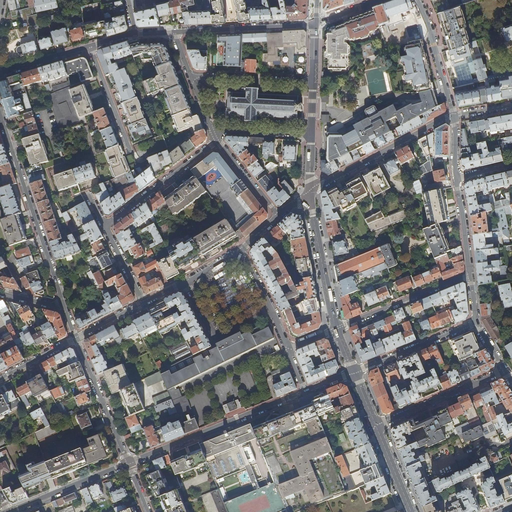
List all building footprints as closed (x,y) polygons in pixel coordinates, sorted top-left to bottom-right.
[(8,0),(11,11),(17,10),(15,0),(8,0)] [(56,0),(34,0),(36,6),(37,10),(37,11),(58,6),(56,0)] [(121,0),(120,0),(113,2),(113,5),(115,4),(116,6),(113,6),(115,16),(125,14),(124,8),(121,0)] [(137,23),(140,26),(150,25),(160,25),(158,16),(155,4),(154,0),(144,0),(145,5),(153,3),(154,7),(144,9),(143,5),(141,0),(131,0),(133,6),(136,19),(137,23)] [(177,12),(183,11),(180,0),(172,0),(168,1),(171,13),(171,14),(176,13),(175,12),(177,12)] [(199,23),(212,22),(212,13),(212,10),(190,11),(189,10),(188,7),(189,5),(195,3),(194,0),(180,0),(183,11),(186,24),(199,23)] [(227,19),(227,18),(226,14),(225,11),(223,6),(222,0),(212,0),(214,5),(213,5),(214,8),(215,8),(216,12),(216,14),(215,13),(212,13),(212,22),(225,22),(226,21),(227,20),(227,19)] [(240,21),(251,20),(250,12),(247,12),(246,11),(246,10),(246,7),(247,7),(246,1),(244,1),(244,0),(234,0),(236,4),(237,8),(236,8),(237,12),(238,16),(239,19),(239,20),(240,21)] [(249,7),(250,12),(251,20),(262,20),(273,19),(269,6),(267,0),(262,0),(263,3),(264,4),(266,4),(266,6),(249,7)] [(278,6),(269,6),(273,19),(281,19),(288,18),(284,0),(279,0),(281,8),(279,8),(279,7),(278,6)] [(288,0),(284,0),(288,18),(299,18),(305,17),(308,15),(308,6),(308,0),(295,0),(296,2),(295,2),(293,5),(288,5),(288,1),(289,1),(288,0)] [(354,2),(353,0),(344,0),(339,0),(323,0),(323,10),(326,12),(333,10),(348,5),(354,2)] [(407,39),(408,43),(422,40),(423,40),(422,36),(422,35),(421,35),(413,13),(413,14),(411,10),(414,9),(409,0),(397,0),(373,8),(374,11),(379,26),(387,23),(388,23),(389,24),(390,23),(391,25),(403,21),(410,38),(407,39)] [(450,8),(447,0),(434,0),(439,16),(441,15),(444,27),(450,49),(468,43),(463,27),(465,26),(459,5),(450,8)] [(101,1),(92,3),(94,10),(102,8),(101,1)] [(170,14),(171,13),(168,1),(155,4),(158,16),(164,15),(166,14),(167,15),(170,14)] [(34,11),(37,10),(36,6),(30,7),(25,8),(28,20),(29,26),(40,24),(39,20),(35,20),(34,11)] [(24,21),(28,20),(25,8),(20,9),(17,10),(11,11),(12,14),(23,12),(24,21)] [(376,27),(379,26),(374,11),(364,14),(365,19),(363,19),(361,15),(353,18),(354,20),(344,24),(345,24),(335,28),(335,27),(331,28),(329,31),(329,34),(328,35),(327,41),(327,42),(328,42),(328,44),(330,44),(330,47),(326,47),(326,55),(328,55),(328,68),(328,70),(346,70),(346,56),(348,56),(348,46),(346,44),(345,44),(345,40),(349,38),(350,40),(355,38),(356,39),(368,35),(370,32),(377,30),(376,27)] [(128,27),(125,14),(115,16),(113,17),(114,21),(110,22),(109,21),(105,22),(107,30),(108,35),(116,33),(126,30),(128,27)] [(99,32),(107,30),(105,22),(105,20),(83,25),(84,26),(86,35),(86,37),(95,35),(99,34),(99,32)] [(511,24),(496,30),(497,34),(503,32),(506,42),(511,39),(511,24)] [(78,38),(84,36),(81,26),(77,28),(76,27),(74,27),(74,28),(69,30),(72,40),(78,38)] [(277,31),(277,33),(278,44),(283,44),(297,43),(298,53),(306,53),(307,33),(304,30),(277,31)] [(65,41),(69,40),(66,31),(55,34),(56,34),(52,35),(55,45),(62,42),(63,42),(65,41)] [(273,61),(281,60),(280,56),(278,56),(278,47),(283,47),(283,44),(278,44),(277,33),(243,34),(243,42),(267,41),(268,53),(262,53),(262,62),(273,62),(273,61)] [(242,62),(243,42),(243,34),(219,35),(218,43),(219,43),(219,45),(220,45),(219,49),(219,51),(218,51),(217,65),(242,67),(242,62)] [(47,47),(53,45),(50,36),(48,37),(47,35),(43,37),(43,38),(38,39),(41,49),(47,47)] [(132,54),(133,57),(134,58),(138,57),(140,61),(151,61),(154,68),(171,61),(166,48),(160,44),(140,44),(139,41),(137,40),(128,42),(132,54)] [(417,93),(419,93),(432,90),(431,83),(428,69),(429,69),(429,67),(427,61),(424,50),(422,40),(408,43),(408,46),(406,47),(408,55),(408,57),(402,58),(403,63),(404,63),(407,76),(405,76),(407,82),(413,80),(414,82),(413,82),(415,90),(416,90),(417,93)] [(34,51),(38,50),(35,41),(21,45),(21,46),(18,47),(16,50),(17,53),(20,54),(23,53),(23,54),(31,52),(31,54),(33,54),(35,53),(34,51)] [(132,54),(128,42),(118,45),(111,48),(115,60),(120,58),(130,54),(132,54)] [(99,51),(97,54),(102,66),(106,76),(110,74),(119,71),(117,64),(115,60),(111,48),(99,51)] [(197,69),(206,70),(207,57),(204,58),(203,57),(202,57),(200,51),(187,51),(191,60),(194,67),(197,69)] [(305,56),(296,56),(296,74),(301,75),(305,72),(305,56)] [(452,88),(485,81),(488,80),(485,71),(487,70),(485,65),(484,65),(481,58),(473,60),(478,76),(478,78),(472,80),(472,78),(464,80),(463,79),(451,83),(452,85),(452,88)] [(78,74),(81,82),(87,80),(93,77),(87,62),(86,61),(83,59),(81,59),(74,61),(64,64),(67,75),(68,76),(76,73),(78,74)] [(246,62),(242,62),(242,67),(242,72),(243,72),(256,72),(256,63),(256,61),(246,60),(246,62)] [(172,117),(190,110),(171,61),(154,68),(158,77),(155,78),(154,79),(152,80),(151,79),(143,83),(148,96),(152,94),(152,95),(153,95),(154,95),(156,94),(158,93),(158,92),(163,90),(166,99),(164,100),(168,111),(170,110),(172,117)] [(61,77),(67,75),(64,64),(63,62),(50,65),(39,69),(43,81),(43,82),(50,80),(50,81),(55,79),(54,77),(55,77),(56,79),(61,77)] [(457,77),(465,74),(463,67),(461,67),(460,62),(458,63),(447,66),(446,67),(448,72),(455,70),(457,77)] [(125,115),(129,126),(144,120),(140,109),(141,109),(137,98),(136,98),(132,87),(133,87),(129,75),(128,76),(125,68),(119,71),(110,74),(113,83),(114,83),(115,84),(118,92),(117,93),(121,104),(122,104),(123,107),(126,115),(125,115)] [(25,86),(43,81),(39,69),(29,72),(21,74),(24,83),(25,86)] [(14,86),(24,83),(21,74),(9,78),(5,79),(5,81),(0,82),(0,86),(1,89),(2,89),(3,91),(3,92),(2,93),(3,96),(4,96),(5,100),(14,97),(22,95),(27,93),(25,88),(15,91),(14,86)] [(511,75),(503,77),(503,76),(498,77),(500,85),(501,93),(506,93),(511,91),(511,75)] [(502,98),(501,93),(500,85),(494,86),(494,85),(493,85),(492,85),(491,86),(490,87),(489,83),(496,81),(495,78),(488,80),(485,81),(485,86),(486,88),(488,101),(496,99),(502,98)] [(84,123),(82,117),(93,113),(95,113),(102,110),(101,97),(100,93),(98,89),(97,87),(96,85),(95,84),(93,82),(90,81),(87,80),(81,82),(48,95),(60,130),(84,123)] [(232,93),(228,92),(227,98),(228,98),(227,108),(227,109),(227,115),(231,115),(232,116),(232,115),(236,115),(236,116),(237,116),(237,115),(241,115),(240,121),(244,121),(245,121),(257,122),(257,120),(257,116),(261,116),(261,117),(262,117),(266,117),(267,117),(271,117),(271,118),(271,117),(275,117),(275,118),(276,118),(276,117),(280,117),(280,118),(281,118),(281,117),(285,118),(290,118),(290,119),(290,118),(294,118),(294,119),(295,119),(295,118),(297,118),(297,119),(297,116),(298,111),(299,111),(300,111),(300,112),(301,112),(301,111),(302,111),(302,109),(302,107),(302,105),(303,105),(303,104),(302,104),(302,103),(301,103),(301,104),(300,104),(298,104),(298,98),(299,95),(298,95),(298,96),(296,96),(296,95),(296,96),(292,96),(292,95),(291,95),(291,96),(287,95),(286,95),(282,95),(282,94),(281,94),(281,95),(277,95),(277,94),(277,95),(273,95),(273,94),(272,94),(272,95),(268,94),(267,94),(263,94),(262,94),(258,94),(258,90),(259,90),(259,88),(242,88),(242,93),(238,93),(238,92),(237,92),(237,93),(233,93),(233,92),(232,92),(232,93)] [(485,101),(488,101),(486,88),(479,90),(481,102),(485,101)] [(357,150),(362,147),(371,142),(374,141),(383,136),(392,131),(396,129),(420,117),(423,115),(431,110),(434,109),(438,107),(435,96),(433,90),(432,90),(419,93),(422,104),(420,104),(419,103),(412,105),(410,102),(396,110),(393,105),(379,113),(378,114),(382,121),(373,125),(370,119),(368,118),(347,129),(346,129),(348,133),(341,137),(338,137),(338,133),(328,133),(328,160),(321,160),(321,164),(321,170),(328,175),(333,173),(327,165),(335,161),(336,160),(350,153),(357,150)] [(458,106),(481,102),(479,90),(454,94),(456,99),(458,106)] [(33,111),(27,93),(22,95),(27,113),(33,111)] [(16,101),(14,97),(5,100),(2,101),(5,110),(8,119),(15,117),(20,115),(19,111),(20,111),(24,110),(23,106),(16,108),(16,105),(22,103),(20,99),(17,100),(17,101),(16,101)] [(431,110),(423,115),(425,119),(421,120),(423,124),(435,118),(445,113),(446,110),(444,104),(438,107),(434,109),(435,111),(432,113),(431,110)] [(365,112),(368,118),(370,119),(373,125),(382,121),(378,114),(379,113),(375,106),(374,107),(373,106),(366,110),(366,111),(365,112)] [(105,142),(108,150),(119,145),(116,138),(112,127),(114,126),(113,122),(110,123),(108,118),(105,109),(102,110),(95,113),(93,113),(95,118),(93,119),(94,122),(96,121),(97,122),(97,124),(99,129),(96,130),(97,133),(101,132),(104,140),(106,139),(106,140),(107,141),(105,142)] [(34,115),(33,111),(27,113),(24,114),(27,124),(28,126),(36,123),(34,119),(32,119),(31,116),(34,116),(34,115)] [(185,116),(184,113),(173,117),(178,132),(193,127),(194,129),(201,126),(199,118),(198,115),(191,118),(190,115),(185,116)] [(488,119),(488,121),(490,130),(491,133),(511,128),(511,115),(500,117),(488,119)] [(413,130),(423,124),(421,120),(420,117),(396,129),(400,137),(413,130)] [(149,135),(147,130),(149,129),(145,119),(144,120),(129,126),(127,126),(129,132),(131,136),(132,136),(134,141),(149,135)] [(483,121),(477,122),(479,132),(481,132),(482,133),(485,132),(485,131),(487,131),(490,130),(488,121),(485,122),(484,120),(483,121)] [(468,150),(471,150),(470,146),(466,130),(465,121),(462,121),(462,131),(462,145),(461,149),(466,149),(466,150),(468,149),(468,150)] [(472,134),(479,132),(477,122),(472,122),(470,123),(472,134)] [(40,135),(36,123),(28,126),(30,132),(28,133),(30,137),(40,135)] [(88,125),(84,127),(93,156),(97,154),(88,125)] [(446,126),(436,132),(436,156),(449,156),(449,142),(449,128),(446,126)] [(338,130),(338,133),(338,137),(341,137),(348,133),(346,129),(347,129),(345,127),(338,130)] [(204,130),(203,130),(195,133),(196,136),(190,140),(196,148),(202,144),(206,141),(207,137),(204,130)] [(393,140),(396,139),(392,131),(383,136),(387,144),(393,140)] [(49,161),(40,135),(30,137),(23,139),(29,154),(33,167),(40,164),(49,161)] [(227,136),(225,139),(232,148),(239,157),(246,151),(244,148),(245,147),(248,147),(249,137),(227,136)] [(383,146),(387,144),(383,136),(374,141),(378,148),(383,146)] [(264,138),(249,137),(248,147),(248,148),(250,148),(253,146),(253,145),(258,146),(258,144),(264,144),(264,142),(264,138)] [(423,165),(419,167),(423,174),(432,171),(429,155),(426,137),(418,141),(427,156),(427,157),(428,161),(426,163),(423,165)] [(511,142),(511,137),(506,138),(506,141),(499,143),(500,149),(501,151),(508,149),(507,144),(510,143),(511,142)] [(190,153),(196,148),(190,140),(187,143),(186,142),(183,144),(180,147),(186,157),(190,153)] [(271,142),(264,142),(264,144),(263,157),(268,160),(269,154),(274,154),(275,142),(271,142)] [(367,155),(375,150),(371,142),(362,147),(367,155)] [(503,161),(501,151),(500,149),(496,150),(496,152),(490,153),(489,152),(487,142),(477,144),(478,150),(482,149),(483,155),(479,155),(482,166),(493,163),(503,161)] [(106,151),(110,162),(123,157),(121,151),(119,145),(108,150),(106,151)] [(279,160),(296,161),(297,146),(284,145),(283,155),(279,154),(279,160)] [(7,154),(4,146),(0,146),(0,166),(10,163),(7,154)] [(395,154),(398,160),(400,163),(401,165),(414,158),(408,146),(401,150),(395,154)] [(180,161),(186,157),(180,147),(179,147),(170,154),(173,164),(174,166),(180,161)] [(243,162),(248,168),(257,161),(258,160),(254,155),(252,156),(248,150),(246,151),(239,157),(243,162)] [(361,158),(357,150),(350,153),(354,162),(361,158)] [(170,166),(173,164),(170,154),(168,151),(148,158),(150,163),(149,163),(155,177),(159,175),(158,173),(165,171),(164,169),(170,167),(170,166)] [(461,152),(461,160),(470,159),(472,158),(473,158),(471,153),(471,152),(467,153),(467,151),(461,152)] [(473,168),(482,166),(479,155),(478,151),(476,151),(477,154),(473,155),(473,152),(471,153),(473,158),(472,158),(472,161),(470,162),(470,159),(461,160),(461,163),(461,168),(465,170),(473,168)] [(216,166),(232,186),(239,180),(219,153),(214,153),(190,170),(196,177),(191,181),(190,180),(184,185),(184,186),(180,189),(178,187),(175,190),(174,189),(175,188),(172,185),(161,193),(166,202),(173,215),(175,214),(206,190),(198,180),(216,166)] [(349,164),(354,162),(350,153),(336,160),(338,164),(337,164),(335,161),(327,165),(333,173),(338,170),(346,166),(344,161),(346,160),(346,161),(347,160),(349,164)] [(110,162),(116,178),(129,172),(123,157),(110,162)] [(399,170),(396,164),(400,163),(398,160),(397,159),(396,159),(395,160),(394,160),(394,161),(394,160),(390,162),(385,165),(390,175),(399,170)] [(82,167),(73,170),(77,183),(96,177),(91,164),(87,165),(85,161),(80,163),(81,166),(82,166),(83,168),(82,169),(82,167)] [(264,170),(257,161),(248,168),(255,177),(264,170)] [(279,165),(272,162),(267,166),(271,171),(279,165)] [(12,168),(10,163),(0,166),(0,172),(1,172),(3,171),(4,176),(13,173),(12,168)] [(65,163),(45,169),(47,176),(68,169),(65,163)] [(156,180),(155,177),(149,163),(147,164),(149,169),(144,173),(140,167),(136,169),(141,175),(136,179),(137,176),(134,170),(131,171),(140,192),(148,186),(156,180)] [(42,169),(40,164),(33,167),(25,169),(28,177),(30,185),(42,180),(45,179),(44,175),(36,177),(34,172),(42,169)] [(370,175),(364,178),(373,194),(377,192),(378,192),(385,188),(384,188),(389,185),(380,169),(375,172),(374,172),(372,173),(370,174),(370,175)] [(59,190),(77,183),(73,170),(54,176),(59,190)] [(444,174),(443,170),(433,172),(433,174),(428,175),(430,183),(435,182),(435,183),(445,181),(448,181),(447,176),(444,177),(444,174)] [(133,197),(140,192),(131,171),(129,172),(116,178),(113,179),(115,182),(117,186),(126,182),(127,185),(129,185),(130,187),(120,192),(126,203),(133,197)] [(15,179),(13,173),(4,176),(6,181),(5,182),(3,182),(5,187),(12,185),(17,183),(15,179)] [(496,175),(485,178),(488,192),(493,190),(492,189),(504,186),(504,188),(509,186),(509,185),(506,173),(496,175)] [(275,187),(266,175),(258,181),(263,187),(267,193),(275,187)] [(356,202),(361,199),(360,198),(369,193),(360,176),(346,184),(348,188),(352,195),(356,202)] [(467,183),(464,186),(466,191),(467,198),(476,197),(476,194),(477,192),(483,191),(484,195),(488,194),(488,192),(485,178),(475,180),(467,183)] [(194,240),(195,242),(206,260),(216,254),(220,252),(217,247),(224,242),(228,249),(236,244),(246,237),(267,218),(268,214),(262,207),(246,186),(241,179),(239,180),(232,186),(231,187),(234,190),(238,196),(240,195),(255,215),(240,228),(238,230),(235,225),(232,227),(227,220),(223,222),(222,221),(215,226),(215,227),(212,229),(211,228),(210,228),(210,229),(206,232),(205,231),(197,236),(197,237),(194,240)] [(280,186),(283,189),(289,195),(292,192),(294,190),(285,179),(282,182),(279,182),(279,184),(280,186)] [(49,200),(42,180),(30,185),(34,195),(37,204),(49,200)] [(98,199),(101,205),(110,197),(111,197),(106,188),(112,185),(111,184),(109,180),(99,184),(102,191),(96,195),(98,199)] [(417,195),(413,189),(411,184),(407,186),(404,193),(405,197),(417,195)] [(422,190),(420,191),(421,194),(425,193),(445,189),(452,187),(451,184),(439,187),(438,184),(425,187),(425,190),(425,189),(424,190),(423,188),(422,188),(422,190)] [(17,199),(12,185),(5,187),(0,189),(0,196),(7,218),(18,215),(22,213),(17,199)] [(280,193),(275,187),(267,193),(273,200),(277,205),(281,206),(284,202),(290,197),(289,195),(283,189),(280,193)] [(336,190),(327,194),(335,209),(341,206),(343,211),(357,204),(356,202),(352,195),(348,188),(340,193),(338,189),(336,190)] [(446,189),(445,189),(425,193),(426,199),(424,199),(431,227),(439,224),(450,219),(449,210),(448,207),(443,207),(443,203),(447,202),(447,200),(445,200),(445,196),(446,196),(446,194),(446,193),(444,193),(443,190),(446,189)] [(324,210),(326,222),(336,220),(340,219),(337,213),(335,215),(332,210),(335,209),(327,194),(325,191),(324,191),(321,197),(324,210)] [(117,209),(126,203),(120,192),(114,197),(113,198),(113,199),(113,200),(113,201),(112,201),(110,197),(101,205),(106,214),(110,215),(117,209)] [(159,207),(166,202),(161,193),(160,192),(156,195),(157,196),(154,199),(159,207)] [(494,194),(489,195),(490,199),(490,200),(490,202),(491,204),(492,211),(495,210),(504,207),(511,204),(511,198),(511,197),(511,193),(510,192),(505,193),(506,199),(495,202),(494,194)] [(489,195),(488,194),(484,195),(481,196),(479,196),(476,197),(467,198),(469,207),(471,217),(490,211),(492,211),(491,204),(479,206),(478,205),(477,201),(490,199),(489,195)] [(236,223),(240,228),(255,215),(240,195),(238,196),(236,198),(248,213),(236,223)] [(152,212),(159,207),(154,199),(151,201),(150,200),(148,201),(146,203),(152,212)] [(49,200),(37,204),(40,214),(43,224),(56,219),(49,200)] [(85,202),(62,214),(72,233),(77,231),(71,220),(71,219),(68,213),(70,212),(70,213),(76,210),(79,216),(77,218),(78,220),(81,219),(85,226),(95,221),(93,217),(87,205),(85,202)] [(153,215),(152,212),(146,203),(139,208),(132,214),(137,224),(138,226),(153,215)] [(506,215),(504,207),(495,210),(499,228),(493,229),(494,232),(500,231),(500,230),(502,230),(507,229),(508,227),(506,215)] [(367,225),(372,232),(378,230),(378,229),(392,224),(408,218),(404,210),(385,218),(367,225)] [(367,225),(385,218),(382,211),(365,220),(367,225)] [(471,225),(473,235),(488,233),(486,215),(490,214),(490,211),(471,217),(471,225)] [(292,213),(279,225),(286,233),(290,230),(292,231),(293,236),(292,236),(293,241),(306,238),(304,227),(302,217),(292,213)] [(133,226),(137,224),(132,214),(123,221),(115,227),(114,230),(117,236),(123,231),(124,231),(128,227),(129,228),(130,227),(130,226),(132,224),(133,226)] [(19,220),(18,215),(7,218),(1,220),(10,246),(20,243),(26,240),(25,235),(24,235),(22,229),(19,220)] [(62,239),(56,219),(43,224),(47,234),(50,243),(59,240),(60,240),(62,239)] [(329,236),(340,234),(339,229),(338,229),(336,220),(326,222),(328,230),(329,236)] [(99,228),(95,221),(85,226),(83,227),(85,231),(84,232),(84,233),(85,232),(86,233),(78,238),(80,242),(88,238),(91,244),(100,240),(104,238),(99,228)] [(157,228),(154,223),(154,224),(141,230),(142,232),(148,230),(150,232),(151,232),(154,238),(153,239),(154,242),(148,245),(150,248),(163,241),(159,231),(157,228)] [(442,232),(439,224),(431,227),(423,230),(435,259),(447,254),(447,252),(450,251),(442,232)] [(275,229),(265,238),(269,244),(274,240),(276,242),(280,239),(282,240),(284,238),(283,236),(286,233),(279,225),(275,229)] [(125,233),(124,231),(123,231),(117,236),(121,244),(125,251),(128,249),(138,245),(134,238),(132,239),(131,237),(133,236),(131,231),(130,229),(125,233)] [(473,242),(474,251),(498,249),(499,248),(499,245),(499,244),(486,246),(485,238),(501,236),(501,233),(503,233),(502,230),(500,230),(500,231),(494,232),(488,233),(473,235),(473,242)] [(61,245),(59,240),(50,243),(53,253),(55,260),(63,258),(66,257),(72,254),(73,255),(76,254),(75,253),(81,252),(77,244),(75,245),(74,244),(74,243),(76,242),(75,239),(73,235),(68,237),(70,241),(66,243),(66,242),(62,243),(62,244),(61,245)] [(201,263),(206,260),(195,242),(189,246),(183,237),(173,243),(167,247),(171,255),(179,271),(182,269),(183,270),(187,267),(189,260),(188,259),(192,256),(193,258),(198,259),(198,258),(201,263)] [(34,238),(26,240),(20,243),(21,247),(29,245),(30,248),(36,246),(36,244),(34,238)] [(252,254),(257,265),(267,260),(264,254),(267,251),(268,251),(273,256),(274,256),(278,254),(269,244),(265,238),(259,244),(253,249),(252,254)] [(308,249),(306,238),(293,241),(295,250),(296,250),(296,251),(295,251),(297,261),(310,258),(308,249)] [(102,244),(100,240),(91,244),(96,253),(105,249),(102,244)] [(336,255),(348,252),(347,247),(346,247),(344,240),(333,242),(335,251),(336,255)] [(140,243),(138,245),(128,249),(131,255),(133,254),(134,256),(136,259),(146,254),(140,243)] [(380,247),(380,248),(386,262),(388,268),(388,269),(397,265),(388,244),(380,247)] [(32,255),(29,247),(15,252),(18,260),(32,255)] [(454,256),(462,253),(462,250),(461,247),(451,250),(454,256)] [(338,282),(347,278),(359,273),(379,265),(386,262),(380,248),(360,256),(354,258),(335,266),(336,274),(338,282)] [(500,261),(499,257),(487,259),(487,257),(488,255),(499,254),(498,249),(474,251),(475,257),(476,264),(487,262),(491,262),(500,261)] [(107,251),(97,256),(99,260),(98,261),(102,270),(112,265),(109,258),(108,256),(109,255),(109,254),(110,254),(108,251),(107,252),(107,251)] [(17,270),(21,268),(17,260),(12,252),(6,255),(14,269),(17,270)] [(283,263),(287,262),(283,255),(282,255),(281,253),(279,254),(279,255),(283,263)] [(261,272),(266,281),(275,276),(276,275),(276,274),(274,274),(272,270),(273,269),(274,271),(275,271),(279,269),(280,269),(282,272),(287,269),(283,263),(279,255),(279,254),(278,254),(274,256),(275,259),(274,261),(270,263),(270,264),(271,265),(270,266),(267,260),(257,265),(261,272)] [(443,280),(453,276),(463,272),(464,270),(463,263),(462,255),(453,258),(449,259),(448,256),(447,254),(435,259),(437,265),(442,277),(443,280)] [(34,263),(32,255),(18,260),(17,260),(21,268),(26,266),(28,272),(44,266),(43,262),(41,255),(35,257),(37,263),(34,263)] [(158,262),(167,279),(167,277),(170,276),(176,273),(178,272),(179,273),(179,272),(179,271),(171,255),(170,255),(171,257),(166,259),(165,258),(161,260),(162,261),(159,263),(158,262)] [(312,268),(310,258),(297,261),(298,270),(301,270),(301,273),(303,273),(304,280),(314,278),(312,268)] [(145,266),(143,262),(133,267),(138,277),(156,267),(157,269),(156,270),(160,278),(157,279),(156,278),(147,283),(146,281),(152,279),(151,277),(150,278),(148,274),(139,279),(146,292),(148,293),(156,289),(164,285),(164,284),(168,282),(156,260),(145,266)] [(501,281),(509,279),(506,260),(501,261),(500,261),(491,262),(492,266),(488,266),(487,262),(476,264),(477,273),(478,286),(492,283),(491,276),(490,277),(490,273),(500,271),(501,281)] [(347,278),(338,282),(339,289),(341,298),(350,294),(352,293),(356,292),(359,291),(358,287),(367,283),(365,277),(372,274),(373,276),(379,274),(378,272),(388,268),(386,262),(379,265),(359,273),(347,278)] [(438,279),(442,277),(437,265),(433,267),(434,269),(431,270),(429,267),(430,267),(428,262),(426,263),(427,265),(429,268),(434,280),(438,279)] [(105,272),(109,281),(119,276),(115,269),(115,267),(105,272)] [(24,274),(21,268),(17,270),(19,274),(18,275),(20,279),(25,276),(24,274)] [(421,274),(425,284),(430,282),(434,280),(429,268),(424,270),(425,273),(422,274),(421,271),(420,272),(421,274)] [(93,274),(90,269),(87,270),(96,289),(99,287),(99,286),(93,274)] [(270,288),(274,296),(283,291),(285,291),(284,290),(283,290),(280,285),(281,285),(282,286),(283,286),(287,284),(289,285),(290,288),(295,285),(293,282),(287,269),(282,272),(284,275),(283,276),(279,278),(279,280),(279,281),(278,282),(275,276),(266,281),(270,288)] [(100,271),(93,274),(99,286),(105,282),(100,271)] [(109,281),(105,282),(99,286),(99,287),(100,289),(107,285),(108,288),(114,285),(114,284),(115,283),(116,284),(116,286),(118,290),(128,285),(125,279),(122,274),(119,276),(109,281)] [(421,285),(425,284),(421,274),(413,278),(417,287),(421,285)] [(417,287),(413,278),(412,275),(393,283),(396,292),(399,291),(400,292),(406,289),(413,287),(413,288),(417,287)] [(29,283),(28,280),(25,276),(20,279),(28,293),(31,294),(35,295),(34,293),(29,283)] [(12,290),(22,292),(14,278),(12,279),(3,277),(1,279),(5,288),(12,290)] [(295,285),(300,294),(305,293),(306,301),(318,299),(316,288),(314,278),(304,280),(305,283),(301,284),(301,285),(297,285),(296,281),(293,282),(295,285)] [(40,279),(29,283),(34,293),(39,292),(40,294),(41,294),(43,293),(44,292),(43,290),(44,290),(40,279)] [(466,284),(463,283),(450,288),(439,293),(443,302),(444,304),(448,303),(448,301),(454,299),(456,305),(462,302),(467,302),(466,292),(466,284)] [(511,290),(510,283),(498,286),(502,301),(503,301),(505,308),(511,306),(511,290)] [(121,295),(118,297),(123,306),(128,303),(134,300),(135,298),(128,285),(118,290),(119,293),(120,293),(121,295)] [(283,312),(284,312),(284,311),(291,308),(294,306),(296,305),(295,303),(293,305),(292,306),(291,307),(289,301),(300,295),(300,294),(295,285),(290,288),(293,292),(286,296),(283,291),(274,296),(278,305),(283,312)] [(399,298),(396,292),(392,293),(390,289),(388,290),(386,286),(375,291),(380,302),(388,298),(391,297),(391,296),(393,296),(394,300),(399,298)] [(104,290),(101,291),(106,300),(112,312),(117,309),(123,306),(118,297),(111,300),(111,297),(108,290),(104,290)] [(371,305),(380,302),(375,291),(364,295),(369,306),(371,305)] [(198,346),(191,349),(194,355),(209,348),(212,346),(209,340),(201,326),(192,310),(184,295),(178,293),(172,296),(165,300),(165,301),(170,309),(176,306),(176,305),(177,305),(178,305),(179,307),(178,308),(178,309),(180,308),(184,316),(182,317),(179,313),(173,316),(178,325),(186,321),(187,323),(186,324),(186,325),(188,324),(192,331),(190,333),(188,328),(182,331),(187,340),(194,336),(196,339),(194,339),(195,342),(197,341),(199,345),(200,346),(200,347),(198,348),(198,346)] [(434,295),(429,297),(433,306),(443,302),(439,293),(434,295)] [(363,313),(358,303),(351,306),(350,303),(351,302),(350,301),(351,301),(350,299),(351,298),(350,294),(341,298),(343,308),(345,317),(348,319),(357,315),(363,313)] [(424,299),(420,301),(424,310),(432,307),(433,308),(434,307),(433,306),(429,297),(424,299)] [(319,306),(318,299),(306,301),(308,310),(319,308),(319,306)] [(95,321),(112,312),(106,300),(104,301),(105,304),(102,305),(104,309),(97,313),(96,310),(95,310),(89,313),(88,313),(87,312),(80,316),(79,315),(74,317),(78,328),(80,329),(95,321)] [(14,315),(19,312),(13,303),(10,302),(6,301),(14,315)] [(169,330),(178,325),(173,316),(170,309),(165,301),(157,305),(157,307),(155,308),(154,310),(150,312),(150,313),(156,325),(161,334),(169,330)] [(420,311),(423,318),(426,317),(424,310),(420,301),(414,303),(410,305),(415,318),(419,317),(418,312),(420,311)] [(468,307),(467,302),(462,302),(456,305),(458,308),(457,310),(455,310),(453,306),(449,308),(455,324),(461,321),(466,320),(469,314),(468,307)] [(19,312),(28,329),(30,332),(31,331),(26,322),(30,319),(29,317),(34,315),(29,306),(26,305),(26,308),(24,309),(23,309),(21,308),(20,307),(21,304),(13,303),(19,312)] [(490,304),(480,305),(482,321),(495,344),(497,343),(498,341),(497,340),(501,337),(490,317),(490,315),(491,315),(490,304)] [(0,314),(8,330),(10,332),(14,341),(18,339),(14,332),(15,332),(12,327),(11,324),(10,323),(11,322),(8,315),(5,317),(3,314),(9,310),(7,307),(0,310),(0,314)] [(321,319),(320,313),(307,315),(308,317),(309,317),(309,319),(313,318),(314,321),(301,326),(299,323),(302,321),(302,320),(301,318),(296,320),(295,316),(292,311),(291,308),(284,311),(284,312),(293,335),(299,337),(319,329),(322,323),(321,319)] [(392,312),(394,315),(396,321),(399,320),(400,322),(397,323),(398,326),(408,322),(406,317),(402,308),(392,312)] [(66,336),(67,334),(67,333),(64,325),(63,324),(61,315),(58,312),(51,311),(43,309),(45,313),(50,321),(53,322),(55,328),(54,329),(57,334),(59,340),(66,336)] [(447,323),(452,322),(447,311),(440,314),(439,311),(436,313),(437,315),(441,326),(447,323)] [(54,336),(57,334),(54,329),(50,321),(45,313),(40,316),(35,318),(47,339),(50,338),(50,339),(52,338),(54,337),(54,336)] [(147,330),(156,325),(150,313),(142,317),(134,321),(135,323),(140,333),(140,334),(144,332),(145,334),(148,332),(147,330)] [(0,314),(0,334),(8,330),(0,314)] [(389,317),(384,319),(389,333),(398,330),(400,329),(399,329),(398,326),(392,328),(391,325),(390,323),(396,321),(394,315),(389,317)] [(437,328),(441,326),(437,315),(427,319),(431,329),(432,330),(437,328)] [(428,330),(431,329),(427,319),(426,317),(423,318),(422,319),(423,321),(420,322),(422,329),(420,330),(423,337),(427,336),(425,331),(428,330)] [(49,343),(47,339),(35,318),(34,319),(38,327),(35,329),(38,335),(37,336),(36,335),(32,337),(35,342),(37,346),(42,343),(44,342),(45,343),(47,344),(49,343)] [(374,323),(374,324),(378,332),(384,330),(386,334),(389,333),(384,319),(379,321),(374,323)] [(408,322),(398,326),(399,329),(404,327),(405,332),(401,333),(406,344),(414,341),(416,340),(409,321),(408,322)] [(127,340),(140,333),(135,323),(125,328),(121,330),(127,340)] [(199,429),(195,418),(185,423),(181,413),(191,409),(186,395),(182,397),(178,389),(175,390),(174,389),(258,348),(258,346),(275,338),(268,325),(266,324),(243,335),(241,332),(216,344),(218,347),(211,351),(209,348),(194,355),(177,364),(163,370),(161,372),(164,380),(169,392),(172,399),(180,422),(185,434),(199,429)] [(370,325),(367,327),(371,337),(372,339),(375,338),(374,335),(375,335),(378,334),(378,332),(374,324),(370,325)] [(353,338),(356,345),(362,343),(360,337),(362,337),(359,330),(357,326),(352,328),(350,332),(353,338)] [(363,328),(359,330),(362,337),(363,340),(371,337),(367,327),(363,328)] [(33,344),(35,342),(32,337),(30,332),(28,329),(23,332),(28,341),(30,345),(33,344)] [(395,348),(406,344),(401,333),(400,329),(398,330),(399,333),(382,340),(381,336),(379,337),(380,339),(386,352),(395,348)] [(119,345),(124,342),(118,330),(112,332),(119,345)] [(24,359),(18,348),(14,341),(10,332),(3,336),(2,337),(3,340),(2,341),(0,337),(0,348),(3,347),(12,342),(13,346),(12,346),(9,347),(8,349),(9,351),(1,356),(2,358),(8,368),(16,363),(24,359)] [(22,344),(28,341),(23,332),(20,334),(22,337),(18,339),(14,341),(18,348),(22,347),(23,346),(22,344)] [(464,359),(473,355),(479,352),(474,340),(471,333),(452,341),(451,342),(457,356),(460,361),(464,359)] [(88,349),(97,344),(96,341),(97,341),(94,336),(86,340),(85,343),(88,349)] [(381,354),(386,352),(380,339),(379,339),(379,341),(375,343),(374,340),(376,339),(375,338),(372,339),(370,340),(376,356),(381,354)] [(329,360),(335,358),(332,350),(329,341),(325,340),(316,344),(319,351),(325,348),(328,355),(321,357),(322,359),(323,362),(329,360)] [(359,353),(361,358),(366,360),(369,359),(376,356),(370,340),(362,343),(356,345),(359,353)] [(169,349),(177,364),(194,355),(191,349),(187,341),(169,349)] [(99,347),(97,344),(88,349),(91,357),(92,361),(103,355),(99,347)] [(315,355),(318,361),(322,359),(321,357),(319,351),(316,344),(299,350),(297,355),(299,361),(302,367),(313,363),(312,359),(311,359),(310,357),(315,355)] [(431,347),(427,349),(430,358),(431,359),(436,357),(437,359),(436,359),(435,361),(436,363),(438,364),(440,367),(445,365),(436,345),(431,347)] [(68,363),(70,367),(80,362),(78,357),(74,350),(71,348),(63,353),(54,357),(58,365),(59,366),(66,363),(68,363)] [(319,351),(321,357),(328,355),(325,348),(319,351)] [(422,351),(417,353),(421,362),(430,358),(427,349),(422,351)] [(480,364),(478,365),(481,372),(487,370),(492,367),(493,364),(488,356),(485,350),(479,352),(473,355),(474,358),(477,357),(479,361),(480,361),(480,364)] [(417,353),(406,357),(397,361),(401,371),(403,375),(405,379),(410,378),(411,379),(413,378),(425,373),(421,362),(417,353)] [(105,361),(103,355),(92,361),(96,369),(98,375),(104,372),(109,370),(107,366),(107,365),(107,363),(107,362),(105,361)] [(475,359),(474,358),(473,355),(464,359),(466,363),(467,366),(468,368),(477,364),(477,363),(475,359)] [(52,368),(58,365),(54,357),(51,359),(48,361),(52,368)] [(0,372),(4,370),(8,368),(2,358),(0,358),(0,372)] [(337,363),(336,360),(330,363),(324,365),(320,366),(320,368),(315,370),(314,368),(315,367),(313,363),(302,367),(308,384),(318,380),(337,373),(339,367),(337,363)] [(54,373),(52,368),(48,361),(42,364),(37,367),(41,375),(47,372),(48,371),(52,377),(55,375),(54,373)] [(71,383),(76,380),(85,376),(83,370),(80,362),(70,367),(58,372),(60,377),(64,375),(71,373),(73,379),(70,380),(71,383)] [(123,364),(115,368),(111,369),(109,370),(104,372),(104,373),(110,371),(111,374),(107,375),(108,377),(106,378),(109,385),(110,388),(112,387),(115,393),(113,394),(120,391),(132,386),(131,385),(130,385),(127,380),(129,379),(125,371),(124,372),(122,366),(123,365),(123,364)] [(385,370),(387,377),(389,381),(399,377),(402,383),(404,382),(406,381),(405,379),(403,375),(399,376),(398,373),(394,364),(390,366),(388,367),(389,369),(385,370)] [(477,364),(468,368),(471,377),(476,374),(481,372),(478,365),(477,364)] [(275,378),(281,376),(290,373),(287,366),(272,373),(272,375),(274,379),(275,378)] [(463,368),(457,370),(462,381),(467,379),(471,377),(468,368),(467,366),(463,368)] [(371,381),(373,386),(383,382),(385,381),(386,384),(390,382),(389,381),(387,377),(383,379),(379,369),(376,370),(371,372),(369,378),(371,381)] [(413,378),(414,380),(419,393),(427,389),(437,385),(439,391),(443,389),(438,379),(434,369),(431,371),(433,376),(419,382),(418,379),(426,375),(425,373),(413,378)] [(447,372),(448,375),(451,382),(455,381),(456,382),(456,383),(457,383),(462,381),(457,370),(457,369),(450,372),(450,371),(447,372)] [(56,389),(47,372),(41,375),(49,390),(50,391),(52,390),(56,389)] [(67,382),(64,375),(60,377),(58,372),(54,373),(55,375),(61,387),(62,386),(68,384),(67,382)] [(148,387),(164,380),(161,372),(146,379),(145,379),(148,387)] [(285,394),(297,389),(290,372),(290,373),(281,376),(283,381),(274,385),(278,397),(285,394)] [(49,390),(41,375),(34,379),(27,382),(28,384),(32,391),(38,403),(44,401),(40,393),(47,389),(48,391),(49,390)] [(272,380),(274,379),(272,375),(270,376),(269,376),(268,378),(268,379),(268,381),(274,398),(278,397),(274,385),(273,382),(272,380)] [(448,375),(438,379),(443,389),(447,387),(452,385),(452,384),(451,382),(448,375)] [(76,380),(82,395),(87,392),(91,391),(89,384),(85,376),(76,380)] [(411,391),(408,392),(412,403),(418,400),(421,399),(419,393),(414,380),(412,381),(412,382),(411,382),(413,385),(411,386),(412,390),(414,390),(414,391),(414,392),(413,392),(412,392),(411,391)] [(491,384),(492,387),(495,393),(497,393),(498,393),(499,394),(503,402),(511,397),(511,394),(509,389),(504,381),(501,380),(496,382),(491,384)] [(374,391),(377,398),(387,394),(383,382),(373,386),(374,391)] [(402,383),(392,387),(391,388),(393,392),(399,408),(406,405),(412,403),(408,392),(406,388),(402,390),(403,393),(400,394),(399,395),(399,394),(398,394),(399,393),(400,392),(397,387),(404,384),(404,382),(402,383)] [(25,395),(32,391),(28,384),(22,387),(17,390),(24,404),(28,402),(25,395)] [(135,384),(132,386),(120,391),(122,395),(123,395),(128,406),(130,411),(144,405),(135,384)] [(328,394),(333,405),(335,405),(334,403),(335,402),(333,399),(339,396),(340,398),(350,394),(347,387),(341,384),(333,388),(326,390),(328,394)] [(61,387),(56,389),(52,390),(56,399),(65,394),(62,386),(61,387)] [(487,390),(480,393),(485,404),(492,401),(494,401),(496,405),(499,403),(497,397),(495,393),(492,387),(487,390)] [(90,400),(87,392),(82,395),(75,397),(79,406),(91,401),(90,400)] [(155,406),(172,399),(169,392),(153,398),(155,405),(154,405),(155,406)] [(387,414),(399,408),(393,392),(390,393),(394,405),(392,406),(387,394),(377,398),(380,404),(383,413),(387,414)] [(9,395),(4,398),(7,404),(17,399),(17,398),(14,393),(9,395)] [(475,396),(472,397),(477,407),(483,405),(484,407),(483,408),(484,411),(483,411),(488,422),(492,420),(487,409),(485,404),(480,393),(476,394),(476,395),(475,396)] [(318,415),(334,408),(333,405),(328,394),(325,395),(324,394),(323,394),(324,396),(320,397),(319,396),(319,397),(316,399),(315,397),(314,398),(315,399),(311,400),(318,415)] [(336,414),(341,412),(355,406),(352,400),(350,394),(340,398),(341,400),(340,401),(343,407),(339,408),(338,406),(336,408),(335,405),(333,405),(334,408),(336,414)] [(458,399),(460,403),(465,415),(467,414),(466,410),(474,407),(468,394),(463,397),(458,399)] [(19,397),(17,398),(17,399),(7,404),(4,398),(3,395),(0,396),(0,415),(4,414),(5,415),(12,412),(11,410),(22,404),(19,397)] [(298,511),(312,507),(346,493),(329,452),(332,451),(327,439),(320,441),(318,437),(326,434),(318,415),(311,400),(315,399),(314,398),(313,396),(299,401),(302,408),(294,411),(291,413),(289,406),(282,408),(278,410),(281,417),(267,423),(253,428),(286,511),(298,511)] [(511,397),(503,402),(507,409),(508,410),(509,409),(511,413),(511,412),(511,397)] [(234,401),(227,404),(230,412),(237,409),(234,401)] [(453,406),(447,409),(451,419),(463,414),(464,416),(465,415),(460,403),(453,406)] [(146,410),(144,405),(130,411),(129,412),(130,416),(135,414),(146,410)] [(343,415),(347,424),(360,418),(358,412),(355,406),(341,412),(343,416),(343,415)] [(493,406),(487,409),(492,420),(498,418),(497,416),(496,413),(493,406)] [(413,419),(409,421),(413,431),(423,427),(428,438),(417,443),(419,448),(428,444),(429,447),(446,439),(441,427),(452,422),(451,419),(447,409),(438,412),(439,414),(429,419),(420,423),(419,421),(415,423),(413,419)] [(511,412),(511,413),(506,415),(507,417),(511,414),(511,422),(508,425),(503,414),(497,416),(498,418),(492,420),(498,434),(499,438),(500,437),(500,438),(511,432),(511,412)] [(92,425),(89,418),(87,413),(77,417),(82,429),(92,425)] [(41,417),(46,427),(50,425),(44,414),(42,414),(43,416),(41,417)] [(140,424),(135,414),(130,416),(126,418),(130,428),(132,433),(141,429),(140,425),(140,424)] [(354,444),(356,449),(370,443),(365,430),(360,418),(347,424),(345,424),(347,429),(349,428),(350,432),(354,440),(355,443),(354,444)] [(479,418),(469,423),(472,429),(480,426),(482,425),(479,418)] [(486,440),(498,434),(492,420),(488,422),(482,425),(480,426),(484,435),(486,440)] [(396,443),(399,450),(417,443),(416,440),(411,443),(410,444),(408,444),(405,437),(404,437),(403,435),(406,434),(407,434),(413,431),(409,421),(407,421),(404,423),(393,428),(391,431),(396,443)] [(179,437),(185,434),(180,422),(172,425),(172,424),(171,424),(170,424),(169,425),(170,426),(162,429),(163,432),(165,438),(167,442),(169,441),(179,437)] [(458,435),(462,434),(472,429),(469,423),(455,428),(455,429),(458,435)] [(36,432),(35,433),(37,440),(56,431),(53,424),(50,425),(46,427),(40,430),(36,432)] [(153,424),(143,429),(147,438),(157,434),(153,424)] [(286,511),(253,428),(251,424),(224,435),(200,445),(202,449),(211,472),(214,478),(256,461),(263,479),(266,479),(269,485),(224,503),(227,511),(286,511)] [(472,441),(484,435),(480,426),(472,429),(462,434),(466,441),(471,439),(472,441)] [(161,444),(157,434),(147,438),(151,448),(161,444)] [(102,436),(102,435),(89,441),(91,446),(82,450),(88,465),(101,459),(111,456),(104,441),(104,439),(102,440),(100,437),(102,436)] [(365,464),(366,468),(378,463),(374,453),(370,443),(356,449),(352,451),(353,455),(355,456),(361,454),(362,457),(360,458),(360,459),(359,460),(362,466),(365,464)] [(403,460),(406,468),(420,462),(430,458),(427,453),(419,456),(419,458),(416,459),(415,458),(413,454),(412,451),(412,450),(415,449),(415,450),(419,448),(417,443),(399,450),(403,460)] [(83,467),(88,465),(82,450),(81,448),(46,463),(52,477),(53,479),(58,477),(57,476),(62,474),(79,467),(83,466),(83,467)] [(187,455),(171,462),(172,465),(181,488),(183,491),(208,481),(205,475),(211,472),(202,449),(187,455)] [(335,458),(332,451),(329,452),(346,493),(349,491),(343,478),(335,458)] [(493,464),(498,461),(495,453),(485,457),(487,462),(491,461),(493,464)] [(168,455),(164,456),(168,466),(172,465),(171,462),(168,455)] [(342,455),(335,458),(343,478),(350,475),(342,455)] [(153,461),(157,471),(161,470),(167,467),(163,457),(157,459),(153,461)] [(490,468),(487,462),(485,457),(480,459),(482,463),(479,464),(478,463),(471,466),(471,468),(462,471),(461,471),(453,474),(453,476),(448,478),(446,477),(441,480),(440,478),(432,481),(438,492),(440,492),(442,491),(443,489),(490,468)] [(0,476),(11,471),(6,461),(0,464),(0,476)] [(36,484),(52,477),(46,463),(46,462),(36,465),(36,464),(33,465),(32,463),(27,465),(30,473),(19,477),(22,483),(22,485),(24,487),(25,491),(34,487),(37,486),(36,484)] [(410,477),(414,487),(426,482),(424,475),(422,476),(419,470),(420,468),(422,467),(420,462),(406,468),(410,477)] [(366,468),(360,471),(365,485),(366,484),(384,477),(381,470),(378,463),(366,468)] [(155,484),(155,485),(167,481),(166,479),(164,479),(161,470),(157,471),(148,475),(150,481),(152,485),(155,484)] [(511,474),(499,480),(505,493),(501,494),(503,499),(511,496),(511,495),(511,474)] [(355,489),(350,475),(343,478),(349,491),(355,489)] [(505,502),(503,499),(501,494),(498,496),(498,495),(493,485),(493,483),(496,482),(494,476),(486,480),(487,482),(484,483),(483,482),(482,483),(481,485),(490,508),(505,502)] [(387,485),(384,477),(366,484),(367,487),(369,488),(375,486),(378,493),(372,496),(371,498),(372,500),(391,493),(387,485)] [(109,490),(112,498),(126,492),(125,488),(124,487),(120,489),(119,486),(114,488),(111,481),(104,484),(107,491),(109,490)] [(157,498),(161,497),(170,493),(166,483),(167,482),(167,481),(155,485),(156,487),(153,488),(155,494),(157,498)] [(426,482),(414,487),(418,497),(422,507),(433,502),(443,498),(442,495),(436,497),(435,496),(432,497),(430,496),(428,491),(430,490),(426,482)] [(98,497),(103,495),(99,483),(88,487),(93,499),(98,497)] [(29,498),(25,491),(24,487),(15,490),(16,492),(13,493),(11,487),(3,491),(10,502),(14,504),(21,501),(29,498)] [(88,504),(93,502),(87,488),(82,490),(88,504)] [(480,511),(471,489),(470,489),(469,489),(469,488),(467,488),(467,489),(456,494),(458,498),(458,499),(461,497),(466,508),(466,509),(463,510),(463,511),(480,511)] [(227,511),(224,503),(218,489),(184,504),(166,510),(167,511),(227,511)] [(164,504),(166,510),(184,504),(178,490),(170,493),(161,497),(164,504)] [(76,494),(76,492),(63,497),(52,502),(54,508),(77,498),(75,494),(76,494)] [(128,496),(126,492),(112,498),(114,503),(128,497),(128,496)] [(456,499),(458,498),(456,494),(455,493),(448,496),(447,497),(450,503),(456,500),(456,499)] [(463,511),(463,510),(459,501),(452,503),(453,506),(449,508),(450,511),(447,511),(463,511)] [(441,511),(441,510),(437,511),(433,502),(422,507),(424,511),(441,511)]
